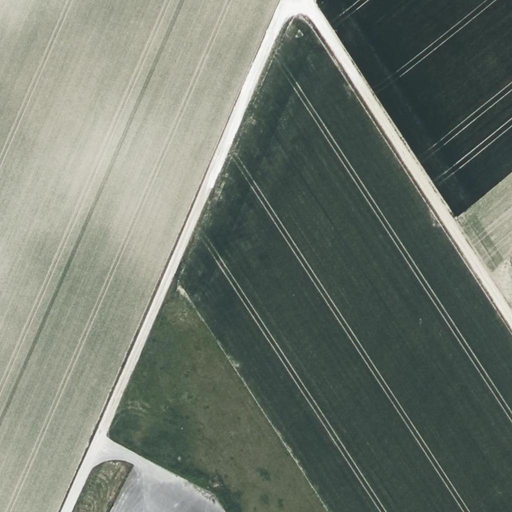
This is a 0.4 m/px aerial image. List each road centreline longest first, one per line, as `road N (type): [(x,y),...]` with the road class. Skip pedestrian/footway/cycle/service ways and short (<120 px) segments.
road 1 (track): [(286,0),(64,511)]
road 2 (track): [(299,0),(511,325)]
